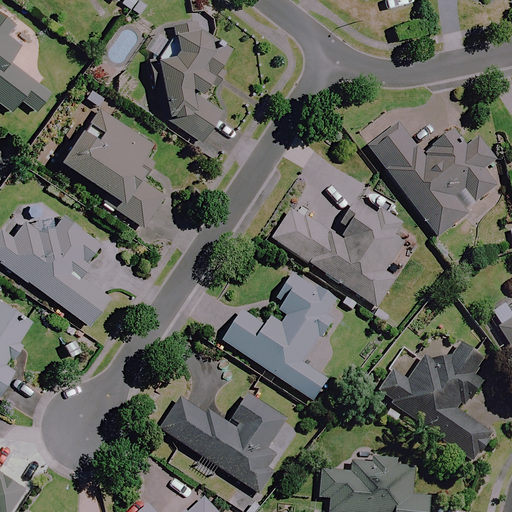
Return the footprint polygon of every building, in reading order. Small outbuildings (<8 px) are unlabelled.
[(0,110),(6,116),(16,103),(32,116),(46,97),(4,64),(17,48),(5,39),(12,30),(0,20),(0,110)] [(152,64),(160,118),(198,143),(214,119),(195,106),(211,81),(195,70),(206,52),(207,51),(207,49),(207,47),(207,45),(207,43),(206,42),(205,40),(205,38),(204,37),(202,35),(201,34),(200,33),(198,32),(197,31),(195,31),(194,23),(167,27),(170,42),(152,64)] [(160,200),(133,181),(139,173),(133,169),(148,147),(95,112),(79,136),(73,132),(52,163),(117,206),(111,214),(138,233),(160,200)] [(459,144),(448,130),(416,154),(394,125),(362,149),(433,241),(465,217),(461,212),(493,188),(481,171),(491,163),(470,136),(459,144)] [(374,219),(352,204),(330,236),(290,210),(268,242),(372,311),(392,282),(381,275),(400,247),(389,240),(398,226),(378,213),(374,219)] [(87,266),(83,263),(95,247),(57,219),(41,240),(19,224),(11,234),(0,226),(0,267),(83,329),(105,300),(77,280),(87,266)] [(287,274),(270,300),(277,305),(273,310),(285,318),(279,327),(267,319),(261,329),(236,313),(216,344),(309,404),(324,382),(300,366),(330,320),(323,315),(331,302),(287,274)] [(511,281),(504,287),(511,298),(511,301),(500,310),(506,318),(490,329),(511,361),(511,281)] [(27,327),(0,309),(0,388),(10,372),(5,369),(18,348),(15,346),(27,327)] [(478,363),(456,348),(448,359),(428,345),(403,382),(390,373),(373,397),(471,464),(490,436),(458,414),(478,386),(467,379),(478,363)] [(202,416),(183,404),(162,436),(257,497),(272,473),(265,468),(273,456),(267,452),(285,423),(244,396),(225,425),(205,412),(202,416)] [(340,460),(340,468),(316,467),(314,500),(325,500),(324,511),(425,511),(426,497),(410,497),(411,474),(405,473),(405,466),(392,466),(392,459),(356,457),(356,461),(340,460)] [(0,511),(7,511),(20,491),(0,478),(0,511)] [(215,511),(202,497),(186,511),(185,511),(184,509),(180,511),(149,511),(143,505),(134,511),(215,511)]
